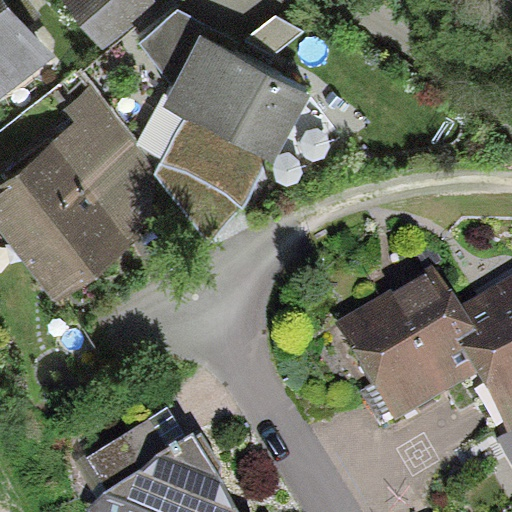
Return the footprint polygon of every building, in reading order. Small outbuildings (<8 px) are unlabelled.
[(62,0),(86,34),(135,0),(62,0)] [(165,0),(132,28),(165,83),(268,140),(303,77),(200,20),(175,0),(165,0)] [(0,69),(29,45),(0,10),(0,69)] [(88,102),(0,167),(0,243),(38,295),(163,202),(88,102)] [(397,290),(304,354),(367,446),(460,383),(397,290)] [(511,294),(435,342),(504,453),(511,448),(511,294)] [(234,511),(193,440),(87,511),(234,511)]
